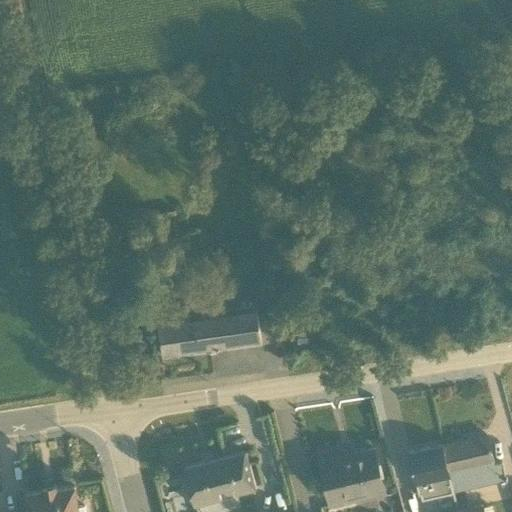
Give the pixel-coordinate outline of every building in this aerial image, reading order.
[(257,304),(158,318),(163,354),(263,340),(257,304)] [(486,434),(442,443),(453,490),(505,478),(500,459),(492,461),(486,434)] [(453,490),(442,443),(410,450),(421,497),(453,490)] [(384,493),(372,446),(320,460),(332,506),(384,493)] [(255,488),(245,449),(183,465),(193,504),(221,497),(219,488),(232,484),(234,494),(255,488)] [(84,511),(83,504),(78,504),(75,483),(56,486),(55,481),(43,483),(44,488),(26,491),(30,511),(26,511),(84,511)] [(487,511),(485,502),(458,509),(458,511),(487,511)]
